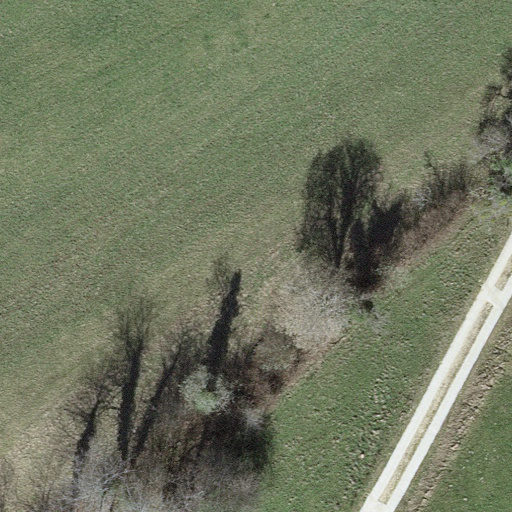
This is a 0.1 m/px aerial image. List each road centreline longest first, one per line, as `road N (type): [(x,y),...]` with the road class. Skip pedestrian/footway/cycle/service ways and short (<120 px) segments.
road 1 (track): [(0,144),(89,116),(180,73),(292,0)]
road 2 (track): [(511,289),(384,511)]
